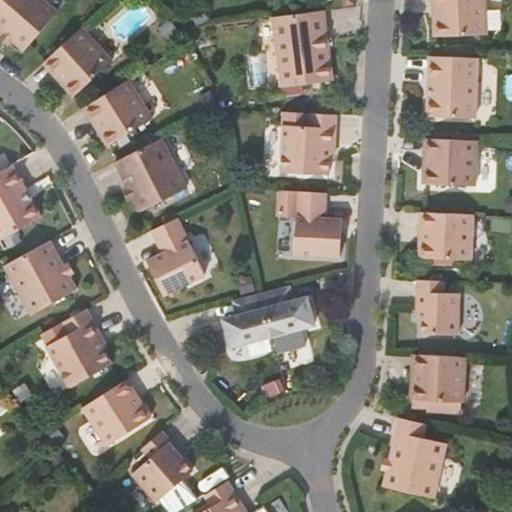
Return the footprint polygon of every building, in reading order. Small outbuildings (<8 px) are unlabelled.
[(0,0),(0,32),(22,50),(55,11),(42,0),(0,0)] [(173,0),(170,6),(180,13),(185,5),(178,0),(173,0)] [(485,35),(484,0),(432,0),(433,7),(436,7),(437,22),(433,22),(434,37),(485,35)] [(190,9),(197,25),(209,21),(203,5),(190,9)] [(332,80),(323,11),(272,17),(281,86),(303,83),(332,80)] [(158,29),(168,40),(178,30),(169,19),(158,29)] [(77,28),(40,64),(51,75),(53,72),(64,83),(61,86),(72,96),(109,61),(77,28)] [(477,58),(429,56),(426,116),(474,118),(477,58)] [(64,83),(53,72),(51,75),(61,86),(64,83)] [(148,121),(124,83),(80,110),(88,123),(91,121),(99,134),(96,136),(104,148),(148,121)] [(304,93),(303,83),(281,86),(282,96),(304,93)] [(204,108),(214,104),(210,92),(200,97),(204,108)] [(334,144),(336,114),(305,113),(284,112),(281,171),(329,173),(330,158),(331,144),(334,144)] [(99,134),(91,121),(88,123),(96,136),(99,134)] [(477,140),(425,138),(424,154),(428,154),(427,169),(423,169),(423,184),(475,186),(477,140)] [(184,188),(158,139),(112,163),(138,212),(184,188)] [(0,167),(10,162),(5,152),(0,154),(0,167)] [(0,239),(41,217),(12,165),(0,170),(0,239)] [(324,218),(325,193),(297,191),(279,190),(278,216),(296,217),(294,254),(340,256),(341,219),(324,218)] [(473,214),(421,212),(420,228),(424,228),(423,243),(419,242),(418,257),(470,260),(473,214)] [(176,217),(151,230),(163,253),(147,261),(164,294),(205,274),(176,217)] [(64,266),(49,240),(4,265),(31,314),(77,289),(69,276),(64,266)] [(64,266),(69,276),(75,273),(69,263),(64,266)] [(241,293),(255,290),(252,278),(237,282),(241,293)] [(444,280),(417,279),(416,318),(422,318),(421,333),(458,335),(459,293),(444,293),(444,280)] [(261,294),(272,336),(277,351),(304,344),(300,328),(315,325),(307,297),(293,301),(289,286),(261,294)] [(261,294),(233,301),(237,315),(223,319),(230,347),(272,336),(261,294)] [(100,335),(86,309),(40,334),(70,387),(112,364),(104,349),(97,337),(100,335)] [(100,335),(97,337),(104,349),(107,347),(100,335)] [(465,357),(413,354),(412,369),(416,370),(415,385),(411,384),(411,400),(412,400),(461,403),(463,403),(465,357)] [(325,387),(339,391),(343,378),(329,374),(325,387)] [(135,392),(126,379),(82,407),(107,446),(151,418),(143,405),(140,407),(131,394),(135,392)] [(269,393),(278,390),(274,380),(265,383),(269,393)] [(140,407),(143,405),(135,392),(131,394),(140,407)] [(461,413),(461,403),(412,400),(411,407),(426,408),(426,411),(461,413)] [(427,424),(400,417),(390,459),(387,472),(383,485),(434,497),(447,443),(424,438),(427,424)] [(48,433),(56,444),(64,438),(56,427),(48,433)] [(180,452),(161,431),(141,449),(149,459),(140,466),(132,474),(157,503),(193,471),(184,460),(178,454),(180,452)] [(132,457),(140,466),(149,459),(141,449),(132,457)] [(387,472),(390,459),(384,457),(380,470),(387,472)] [(242,506),(227,481),(203,495),(208,503),(211,507),(203,511),(265,511),(262,507),(253,511),(241,511),(239,508),(242,506)] [(203,511),(211,507),(208,503),(193,511),(203,511)]
